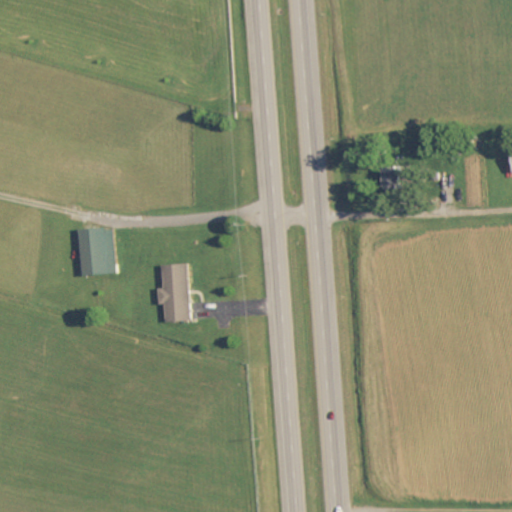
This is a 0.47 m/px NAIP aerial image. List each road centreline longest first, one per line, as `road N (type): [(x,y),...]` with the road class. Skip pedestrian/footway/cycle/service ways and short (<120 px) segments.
road 1 (trunk): [(261,0),(297,511)]
road 2 (trunk): [(337,511),(303,0)]
